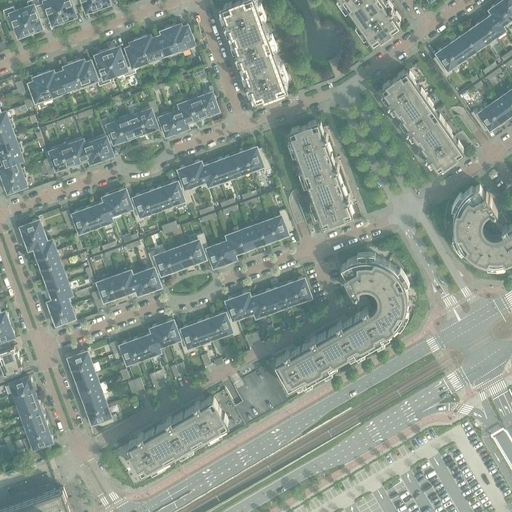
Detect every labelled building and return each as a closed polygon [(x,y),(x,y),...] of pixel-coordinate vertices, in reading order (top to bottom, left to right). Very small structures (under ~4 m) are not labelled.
[(39,16),(44,14),(38,0),(28,0),(27,0),(29,5),(22,8),(32,33),(39,30),(39,28),(43,27),(39,16)] [(65,21),(57,0),(38,0),(44,14),(49,12),(53,23),(57,22),(58,23),(65,21)] [(72,4),(78,2),(77,0),(57,0),(65,21),(73,18),(73,16),(76,15),(72,4)] [(99,8),(96,0),(77,0),(78,2),(82,0),(87,11),(91,9),(91,11),(99,8)] [(96,0),(99,8),(107,6),(106,4),(110,2),(109,0),(96,0)] [(219,0),(256,102),(296,87),(263,0),(219,0)] [(355,15),(377,0),(344,0),(349,7),(348,8),(353,15),(355,14),(355,15)] [(385,0),(377,0),(355,15),(356,16),(355,17),(360,25),(362,24),(368,33),(366,34),(372,42),(373,41),(374,42),(376,41),(377,43),(384,38),(383,37),(392,30),(393,32),(400,27),(399,25),(400,24),(399,23),(401,22),(396,16),(395,17),(392,13),(395,11),(392,6),(389,8),(386,4),(388,3),(385,0)] [(511,0),(502,0),(499,2),(511,18),(511,17),(511,0)] [(502,24),(511,18),(499,2),(497,4),(494,4),(491,6),(491,8),(490,9),(492,12),(493,11),(502,24)] [(32,33),(22,8),(16,10),(14,5),(3,9),(10,27),(15,24),(19,36),(23,34),(24,36),(32,33)] [(505,29),(502,24),(493,11),(492,12),(488,15),(487,17),(483,20),(495,36),(505,29)] [(486,42),(495,36),(483,20),(481,22),(479,21),(476,23),(475,26),(486,42)] [(171,25),(181,52),(190,48),(189,45),(195,43),(194,41),(196,40),(193,32),(191,33),(188,23),(182,25),(181,23),(178,24),(177,23),(171,25)] [(171,55),(181,52),(171,25),(164,27),(165,29),(162,30),(162,32),(157,34),(164,54),(170,52),(171,55)] [(486,42),(475,26),(472,26),(469,28),(469,30),(465,33),(477,49),(486,42)] [(468,55),(477,49),(465,33),(463,35),(460,34),(457,36),(457,39),(456,39),(468,55)] [(164,54),(157,34),(151,36),(151,34),(147,35),(147,34),(140,36),(150,63),(160,59),(159,56),(164,54)] [(140,67),(150,63),(140,36),(134,38),(134,40),(131,41),(132,43),(126,45),(136,72),(137,72),(134,65),(139,63),(140,67)] [(468,55),(456,39),(453,39),(450,41),(450,43),(447,46),(458,62),(468,55)] [(125,76),(136,72),(126,45),(129,55),(123,57),(119,46),(115,47),(115,45),(107,48),(116,73),(123,71),(125,76)] [(449,68),(458,62),(447,46),(444,48),(441,47),(438,49),(438,52),(437,52),(438,54),(433,57),(446,76),(452,72),(449,68)] [(109,76),(116,73),(107,48),(99,51),(100,53),(96,54),(100,65),(94,68),(91,58),(90,58),(100,85),(111,81),(109,76)] [(504,60),(510,56),(507,52),(501,57),(504,60)] [(100,85),(90,58),(85,60),(84,58),(81,60),(80,58),(74,60),(84,87),(93,84),(92,80),(97,78),(100,85)] [(74,91),(84,87),(74,60),(67,63),(68,64),(65,66),(65,67),(60,69),(67,89),(73,87),(74,91)] [(488,66),(491,69),(497,65),(495,61),(488,66)] [(206,74),(204,68),(193,72),(195,78),(206,74)] [(67,89),(60,69),(54,71),(54,70),(50,71),(50,69),(43,71),(53,98),(63,95),(62,91),(67,89)] [(400,115),(427,96),(421,87),(420,88),(413,79),(415,78),(409,70),(408,71),(407,70),(405,71),(404,70),(398,74),(399,76),(391,81),(390,80),(383,85),(384,86),(382,87),(383,89),(382,90),(386,96),(388,95),(390,98),(387,100),(391,106),(394,103),(396,107),(395,108),(400,115)] [(43,102),(53,98),(43,71),(37,74),(37,75),(34,77),(35,78),(29,81),(33,91),(31,91),(34,99),(36,99),(36,101),(42,98),(43,102)] [(470,79),(472,82),(478,78),(476,74),(470,79)] [(16,82),(20,93),(26,91),(22,80),(16,82)] [(201,94),(208,114),(212,112),(214,113),(218,112),(219,110),(216,99),(217,97),(215,94),(213,93),(213,91),(211,92),(211,90),(201,94)] [(511,98),(507,92),(498,98),(510,115),(510,114),(511,114),(511,98)] [(208,114),(201,94),(190,97),(197,117),(201,116),(203,117),(207,116),(208,114)] [(419,142),(446,122),(440,114),(438,115),(432,106),(433,105),(427,96),(400,115),(405,122),(406,121),(407,122),(409,125),(406,127),(409,132),(412,130),(415,133),(414,135),(419,142)] [(194,119),(197,117),(190,97),(180,101),(181,103),(180,103),(188,126),(189,126),(188,123),(193,121),(194,119)] [(509,115),(510,115),(498,98),(489,105),(500,121),(503,119),(505,120),(508,117),(509,115)] [(167,134),(154,99),(148,102),(150,106),(140,110),(147,130),(151,129),(153,130),(156,129),(158,126),(157,123),(162,121),(167,134)] [(178,130),(171,110),(160,114),(155,99),(154,99),(167,134),(170,135),(173,134),(174,132),(178,130)] [(188,127),(188,126),(180,103),(181,107),(171,110),(178,130),(181,129),(184,130),(187,129),(188,127)] [(497,123),(500,121),(489,105),(480,112),(477,108),(472,112),(484,130),(489,126),(490,128),(491,128),(493,128),(496,126),(497,123)] [(143,131),(147,130),(140,110),(129,114),(136,134),(137,134),(139,135),(142,134),(143,131)] [(0,126),(14,122),(12,117),(9,118),(6,111),(0,113),(0,126)] [(136,134),(129,114),(118,118),(126,138),(129,137),(132,138),(135,136),(136,134)] [(126,138),(118,118),(108,122),(106,117),(100,119),(113,154),(108,140),(113,139),(115,142),(118,143),(121,141),(122,139),(126,138)] [(113,154),(100,119),(105,134),(95,138),(102,158),(106,157),(108,158),(112,156),(113,154)] [(331,150),(327,139),(329,138),(327,132),(325,133),(321,122),(319,122),(318,120),(317,121),(316,119),(308,122),(309,124),(300,127),(299,126),(291,128),(292,130),(290,131),(291,132),(289,133),(293,142),(294,141),(298,152),(296,152),(300,161),(301,161),(302,162),(330,151),(329,150),(331,150)] [(0,140),(15,135),(12,128),(16,127),(14,122),(0,126),(0,140)] [(43,131),(48,129),(55,127),(53,122),(41,127),(43,131)] [(446,122),(419,142),(423,149),(425,148),(427,151),(424,153),(428,158),(431,156),(434,160),(432,161),(436,167),(438,166),(439,168),(440,167),(441,168),(448,163),(447,162),(455,156),(456,158),(463,153),(462,152),(463,150),(462,149),(464,148),(458,140),(457,141),(450,132),(452,131),(446,122)] [(0,151),(1,153),(22,145),(21,141),(17,142),(15,135),(0,140),(0,151)] [(92,162),(83,138),(82,139),(81,137),(72,141),(79,161),(83,159),(85,160),(90,159),(91,162),(92,162)] [(99,159),(102,158),(95,138),(85,142),(83,138),(92,162),(94,163),(98,161),(99,159)] [(75,162),(79,161),(72,141),(61,144),(68,164),(71,165),(74,164),(75,162)] [(65,166),(68,164),(61,144),(51,148),(52,150),(50,150),(57,169),(58,168),(60,169),(64,168),(65,166)] [(0,167),(23,159),(21,152),(24,150),(22,145),(1,153),(2,158),(1,160),(3,165),(0,166),(0,167)] [(247,150),(253,168),(263,165),(265,170),(271,167),(263,146),(257,148),(257,146),(256,146),(254,145),(250,147),(249,149),(247,150)] [(253,168),(247,150),(245,150),(243,149),(240,150),(239,153),(235,154),(242,172),(253,168)] [(313,192),(341,182),(340,181),(342,180),(338,169),(340,168),(338,162),(336,163),(332,152),(330,153),(330,151),(302,162),(302,163),(300,163),(304,172),(305,172),(309,182),(307,183),(311,192),(312,191),(313,192)] [(231,177),(242,172),(235,154),(231,155),(229,154),(226,156),(225,158),(224,158),(231,177)] [(231,177),(224,158),(222,157),(218,158),(217,161),(213,162),(220,180),(231,177)] [(4,179),(26,171),(24,166),(21,167),(18,161),(23,159),(0,167),(0,172),(0,173),(3,174),(4,179)] [(208,179),(203,164),(201,161),(198,160),(195,161),(194,163),(190,165),(197,183),(207,179),(208,179)] [(49,175),(55,173),(51,162),(45,164),(49,175)] [(209,184),(220,180),(213,162),(210,163),(208,162),(203,164),(208,179),(207,179),(209,184)] [(187,187),(197,183),(190,165),(187,166),(184,165),(181,166),(180,168),(179,169),(183,180),(184,180),(187,187)] [(26,171),(4,179),(6,184),(5,186),(6,189),(8,190),(9,191),(19,187),(21,189),(24,187),(26,185),(27,184),(24,177),(28,176),(26,171)] [(184,180),(183,180),(179,182),(178,181),(177,181),(175,180),(172,181),(171,183),(167,185),(174,203),(184,199),(186,204),(192,202),(187,187),(184,180)] [(341,182),(313,192),(313,193),(312,194),(315,203),(317,202),(320,213),(319,213),(322,222),(324,221),(324,223),(326,222),(327,224),(334,221),(334,220),(343,216),(343,218),(351,215),(351,213),(352,213),(352,211),(353,211),(349,199),(351,199),(349,193),(347,194),(343,182),(341,183),(341,182)] [(460,243),(503,216),(500,212),(495,215),(494,212),(499,209),(490,195),(489,195),(487,191),(485,192),(480,183),(474,187),(473,185),(471,187),(469,188),(467,190),(465,192),(464,194),(462,196),(463,197),(461,201),(459,200),(459,201),(460,202),(458,206),(457,205),(455,209),(454,213),(454,218),(454,222),(454,226),(455,230),(456,234),(457,238),(459,237),(461,241),(459,242),(460,243)] [(163,207),(174,203),(167,185),(163,186),(161,185),(158,186),(157,188),(156,188),(163,207)] [(129,200),(130,200),(126,188),(125,188),(123,187),(119,188),(118,191),(114,192),(122,210),(132,207),(129,200)] [(163,207),(156,188),(156,189),(154,188),(150,189),(149,191),(146,192),(153,211),(163,207)] [(111,214),(122,210),(114,192),(111,193),(109,192),(105,194),(104,196),(105,199),(106,199),(111,214)] [(142,215),(153,211),(146,192),(142,194),(140,193),(136,194),(135,196),(134,196),(135,198),(130,200),(129,200),(132,207),(137,222),(144,219),(142,215)] [(113,219),(111,214),(106,199),(105,199),(100,201),(99,204),(95,205),(101,224),(113,219)] [(91,227),(101,224),(95,205),(90,207),(87,206),(84,207),(83,208),(91,227)] [(80,231),(91,227),(83,208),(83,209),(81,210),(79,209),(75,210),(74,213),(73,213),(80,231)] [(271,219),(277,237),(281,236),(283,237),(287,235),(288,233),(288,231),(293,229),(286,208),(279,210),(281,215),(271,219)] [(66,221),(72,218),(69,209),(63,211),(66,221)] [(511,222),(508,225),(507,224),(502,227),(500,224),(505,221),(503,216),(460,243),(462,242),(464,246),(463,247),(466,250),(469,253),(472,256),(476,258),(480,260),(482,260),(484,261),(487,262),(489,262),(491,262),(492,261),(496,261),(496,263),(497,263),(497,261),(502,260),(502,262),(505,262),(508,261),(511,260),(511,259),(511,222)] [(72,218),(66,221),(68,227),(74,224),(72,218)] [(25,236),(43,229),(40,219),(38,220),(36,219),(32,220),(31,222),(21,226),(22,227),(21,229),(22,232),(24,233),(25,236)] [(276,239),(277,237),(271,219),(260,222),(267,241),(270,240),(272,241),(276,239)] [(263,242),(267,241),(260,222),(250,226),(256,245),(258,246),(262,244),(263,242)] [(256,245),(250,226),(238,230),(245,249),(249,247),(251,248),(254,247),(256,245)] [(33,247),(48,241),(43,229),(25,236),(27,241),(26,243),(27,246),(29,247),(29,248),(33,247)] [(242,250),(245,249),(238,230),(227,234),(229,239),(235,254),(240,252),(242,250)] [(211,253),(209,247),(203,232),(197,234),(198,239),(188,243),(194,261),(199,260),(201,261),(204,260),(204,258),(206,257),(205,256),(210,254),(211,253)] [(38,257),(57,250),(53,239),(48,241),(33,247),(35,252),(37,253),(38,257)] [(237,258),(235,254),(229,239),(219,243),(226,262),(229,260),(232,261),(235,260),(236,258),(237,258)] [(191,263),(194,261),(188,243),(177,247),(184,265),(187,266),(190,265),(191,263)] [(222,263),(226,262),(219,243),(209,247),(211,253),(210,254),(214,266),(215,265),(217,266),(221,265),(222,263)] [(183,268),(184,265),(177,247),(166,251),(173,269),(177,268),(179,269),(183,268)] [(42,267),(61,260),(57,250),(38,257),(40,260),(39,263),(40,266),(42,267)] [(173,269),(166,251),(156,254),(155,250),(148,252),(154,267),(157,273),(162,271),(162,273),(163,273),(165,274),(169,273),(170,270),(173,269)] [(359,301),(401,277),(398,272),(400,272),(397,268),(394,265),(391,263),(388,261),(384,259),(380,257),(376,256),(372,255),(372,257),(361,257),(361,255),(359,255),(356,256),(354,257),(351,257),(349,258),(347,259),(348,261),(342,264),(346,273),(345,274),(348,279),(347,279),(355,294),(360,291),(362,294),(357,297),(359,301)] [(46,278),(65,272),(61,260),(42,267),(43,271),(42,273),(44,277),(46,278)] [(161,285),(157,273),(154,267),(144,271),(150,289),(154,288),(156,289),(159,288),(161,285)] [(138,289),(133,274),(131,269),(120,273),(127,292),(130,290),(133,292),(138,290),(138,289)] [(146,290),(150,289),(144,271),(133,274),(138,289),(138,290),(139,293),(140,293),(142,294),(145,293),(146,290)] [(50,288),(68,282),(65,272),(46,278),(45,281),(46,284),(49,285),(50,288)] [(123,293),(127,292),(120,273),(110,277),(116,296),(119,297),(122,295),(123,293)] [(294,281),(301,300),(311,296),(305,277),(304,277),(302,276),(298,278),(297,280),(294,281)] [(112,297),(116,296),(110,277),(98,281),(105,300),(106,300),(108,301),(111,299),(112,297)] [(387,333),(388,332),(391,331),(393,329),(395,327),(397,325),(399,323),(398,322),(403,312),(405,313),(406,309),(407,305),(408,301),(408,297),(408,293),(408,289),(407,285),(405,281),(404,282),(401,277),(359,301),(361,305),(367,302),(368,305),(363,308),(364,310),(355,315),(356,317),(355,317),(371,346),(379,342),(378,339),(383,336),(382,334),(386,332),(387,333)] [(301,300),(294,281),(293,281),(291,280),(288,282),(286,284),(283,285),(289,304),(301,300)] [(52,300),(67,295),(72,293),(68,282),(50,288),(51,292),(50,295),(52,300)] [(279,308),(289,304),(283,285),(279,287),(277,285),(273,287),(272,289),(279,308)] [(279,308),(272,289),(270,288),(266,289),(265,292),(261,293),(268,312),(279,308)] [(250,295),(249,292),(246,291),(243,292),(242,294),(237,296),(244,315),(255,310),(250,295)] [(257,315),(268,312),(261,293),(258,294),(255,293),(250,295),(255,310),(257,315)] [(53,312),(71,305),(67,295),(52,300),(49,301),(49,302),(48,304),(49,307),(51,308),(53,312)] [(94,297),(98,308),(104,306),(100,295),(94,297)] [(244,315),(237,296),(234,297),(232,296),(229,297),(228,300),(227,300),(231,312),(232,311),(235,318),(244,315)] [(71,305),(53,312),(54,316),(53,318),(54,321),(57,322),(57,323),(67,319),(69,321),(73,319),(74,317),(75,316),(71,305)] [(0,326),(10,323),(8,318),(9,316),(8,312),(6,311),(0,313),(0,326)] [(232,311),(231,312),(226,313),(226,312),(225,312),(223,311),(219,312),(218,314),(214,316),(221,334),(232,330),(234,335),(240,333),(235,318),(232,311)] [(211,338),(221,334),(214,316),(211,317),(209,316),(205,317),(204,320),(211,338)] [(371,346),(355,317),(353,318),(353,316),(343,321),(342,320),(337,323),(338,324),(329,330),(329,331),(328,332),(343,358),(351,353),(350,352),(355,349),(356,351),(361,349),(363,351),(371,346)] [(177,331),(178,331),(174,319),(173,319),(171,318),(167,320),(166,322),(164,323),(171,341),(180,338),(177,331)] [(211,338),(204,320),(201,319),(198,320),(197,322),(193,324),(200,342),(211,338)] [(10,323),(0,326),(0,340),(14,335),(14,334),(15,332),(14,329),(12,328),(10,323)] [(159,345),(171,341),(164,323),(159,325),(157,324),(153,325),(152,327),(151,327),(153,331),(153,330),(159,345)] [(190,346),(200,342),(193,324),(190,325),(187,324),(184,325),(183,327),(182,328),(183,329),(178,331),(177,331),(180,338),(185,353),(191,350),(190,346)] [(161,351),(159,345),(153,330),(153,331),(147,333),(146,335),(143,336),(150,355),(161,351)] [(255,344),(262,341),(258,331),(251,333),(255,344)] [(343,358),(328,332),(327,332),(326,331),(317,336),(316,335),(311,338),(312,339),(302,344),(303,346),(302,347),(319,376),(327,371),(326,369),(330,366),(329,363),(329,364),(334,361),(335,363),(343,358)] [(249,346),(255,344),(251,333),(245,335),(249,346)] [(150,355),(143,336),(140,337),(138,336),(133,338),(132,340),(139,359),(150,355)] [(114,353),(120,351),(116,340),(110,342),(114,353)] [(139,359),(132,340),(129,341),(127,340),(122,342),(121,344),(128,363),(139,359)] [(0,363),(19,356),(20,354),(18,350),(16,349),(15,345),(11,346),(9,341),(0,344),(0,363)] [(319,376),(302,347),(301,347),(300,346),(291,351),(290,349),(285,352),(286,354),(276,359),(277,361),(276,362),(284,377),(283,378),(287,385),(288,384),(289,386),(291,385),(292,387),(299,383),(298,381),(303,378),(304,381),(309,378),(310,380),(319,376)] [(73,369),(92,362),(88,350),(69,357),(69,358),(68,360),(70,363),(72,365),(73,369)] [(19,369),(23,367),(21,363),(22,361),(21,357),(19,356),(0,363),(0,367),(2,374),(0,374),(0,381),(0,382),(21,374),(19,369)] [(224,362),(223,359),(222,357),(214,360),(216,365),(224,362)] [(181,374),(187,372),(183,361),(177,363),(181,374)] [(77,379),(96,372),(92,362),(73,369),(75,372),(73,374),(75,378),(77,379)] [(175,377),(181,374),(177,363),(171,366),(175,377)] [(160,382),(166,380),(162,369),(156,371),(160,382)] [(154,384),(160,382),(156,371),(150,374),(154,384)] [(81,389),(99,383),(96,372),(77,379),(76,381),(77,385),(80,386),(81,389)] [(13,394),(33,386),(32,383),(33,381),(32,377),(29,376),(29,375),(11,382),(11,383),(9,384),(13,394)] [(138,390),(144,388),(140,377),(134,379),(138,390)] [(132,392),(138,390),(134,379),(128,381),(132,392)] [(85,401),(103,394),(99,383),(81,389),(82,393),(81,396),(82,399),(85,400),(85,401)] [(17,404),(37,397),(38,395),(37,391),(34,390),(33,386),(13,394),(17,404)] [(89,411),(107,404),(103,394),(85,401),(84,403),(85,406),(87,407),(89,411)] [(185,413),(200,439),(201,438),(202,440),(210,435),(209,433),(219,428),(220,430),(228,425),(227,423),(228,422),(228,421),(229,420),(225,413),(224,414),(214,396),(212,397),(211,396),(201,402),(200,400),(195,403),(196,405),(185,410),(186,412),(185,413)] [(21,415),(41,408),(40,404),(41,402),(39,398),(37,397),(17,404),(21,415)] [(93,422),(94,422),(97,427),(118,419),(116,413),(111,415),(107,404),(89,411),(90,415),(89,417),(90,420),(93,422)] [(25,426),(45,419),(45,418),(46,416),(45,413),(42,412),(41,408),(21,415),(25,426)] [(200,439),(185,413),(184,413),(183,412),(173,417),(172,416),(166,419),(167,421),(157,426),(158,428),(157,429),(171,454),(173,454),(173,455),(182,451),(181,449),(190,444),(191,445),(200,441),(199,439),(200,439)] [(29,437),(49,429),(47,426),(48,423),(47,420),(45,419),(25,426),(29,437)] [(171,454),(157,429),(156,429),(155,428),(145,433),(144,432),(138,435),(139,436),(129,442),(130,444),(128,445),(138,462),(136,463),(140,470),(142,469),(143,471),(144,470),(145,471),(153,467),(153,465),(162,460),(163,461),(171,457),(170,455),(171,454)] [(24,438),(28,449),(30,455),(51,447),(49,442),(53,440),(52,440),(54,437),(52,434),(50,433),(49,429),(29,437),(24,438)] [(72,511),(68,499),(64,487),(0,508),(0,511),(72,511)]
